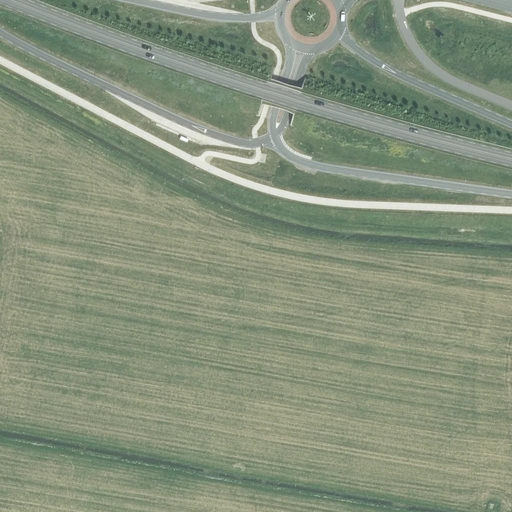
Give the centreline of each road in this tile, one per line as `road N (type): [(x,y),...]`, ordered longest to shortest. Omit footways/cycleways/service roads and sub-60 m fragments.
road 1 (primary): [(511,162),(301,105),(5,0)]
road 2 (primary): [(0,34),(205,132),(243,143),(273,135)]
road 3 (primary): [(273,135),(301,163),(511,198)]
road 4 (primary): [(511,127),(388,70),(338,31)]
road 5 (unclassified): [(511,106),(434,70),(413,48),(396,0)]
road 6 (primary): [(279,12),(204,16),(126,0)]
